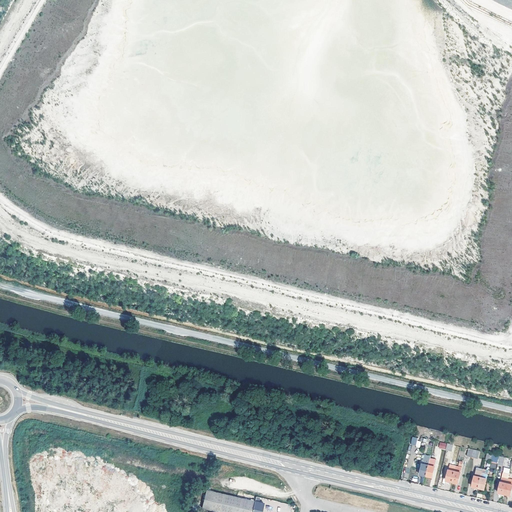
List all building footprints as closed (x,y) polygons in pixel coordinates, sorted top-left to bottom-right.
[(431,461),(430,463),(427,476),(433,478),(435,469),(437,462),(431,461)] [(427,476),(430,463),(424,462),(420,475),(427,476)] [(453,482),(457,466),(451,465),(447,481),(449,482),(453,482)] [(460,467),(457,466),(453,482),(459,484),(463,468),(460,467)] [(482,474),(484,469),(477,468),(473,487),(476,488),(479,488),(482,474)] [(489,475),(482,474),(479,488),(483,489),(485,490),(489,475)] [(505,494),(509,479),(502,477),(498,493),(505,494)] [(263,511),(266,504),(209,490),(204,509),(218,511),(263,511)]
